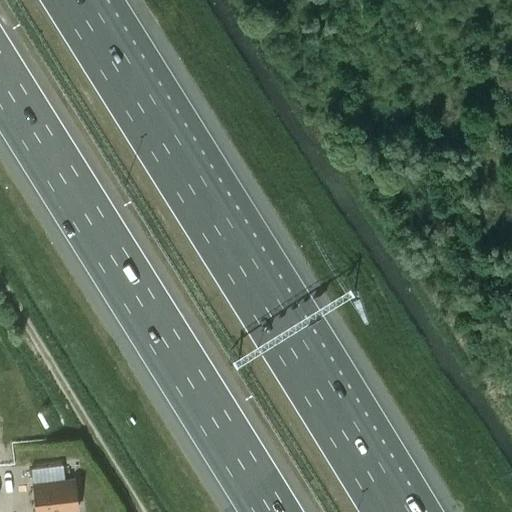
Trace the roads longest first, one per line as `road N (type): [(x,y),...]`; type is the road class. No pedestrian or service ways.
road 1 (motorway): [(390,511),(74,0)]
road 2 (motorway): [(0,79),(268,511)]
road 3 (track): [(139,511),(0,284)]
